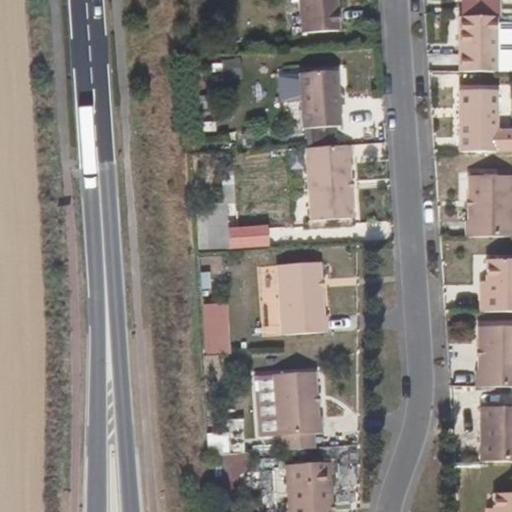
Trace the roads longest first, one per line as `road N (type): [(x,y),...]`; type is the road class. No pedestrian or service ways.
road 1 (residential): [(388,511),(422,381),(396,0)]
road 2 (secondary): [(86,0),(109,316)]
road 3 (secondary): [(127,511),(109,316)]
road 4 (secondary): [(109,316),(103,511)]
